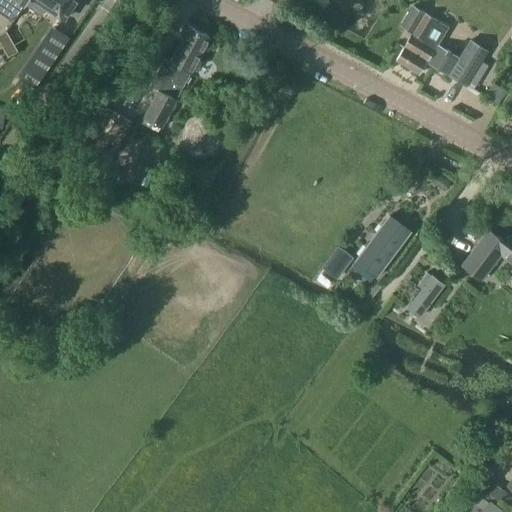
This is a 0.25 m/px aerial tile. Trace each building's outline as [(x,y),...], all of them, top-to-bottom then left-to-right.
[(0,0),(0,11),(13,20),(26,0),(37,0),(65,18),(76,0),(0,0)] [(449,26),(412,4),(399,24),(413,33),(396,60),(419,74),(427,61),(448,74),(459,55),(439,43),(449,26)] [(157,72),(150,85),(158,90),(145,119),(163,128),(209,36),(188,25),(170,61),(164,58),(156,72),(157,72)] [(470,38),(459,55),(448,74),(467,86),(469,82),(476,85),(488,65),(482,61),(489,50),(470,38)] [(493,82),(484,96),(498,104),(506,90),(493,82)] [(133,122),(116,112),(102,136),(119,146),(133,122)] [(389,217),(355,262),(376,277),(409,232),(389,217)] [(511,235),(506,243),(489,230),(462,266),(481,281),(499,257),(511,266),(511,235)] [(350,254),(335,243),(319,265),(334,276),(350,254)] [(416,281),(420,285),(404,307),(417,316),(441,283),(424,271),(416,281)] [(506,496),(494,487),(487,497),(499,505),(506,496)]
